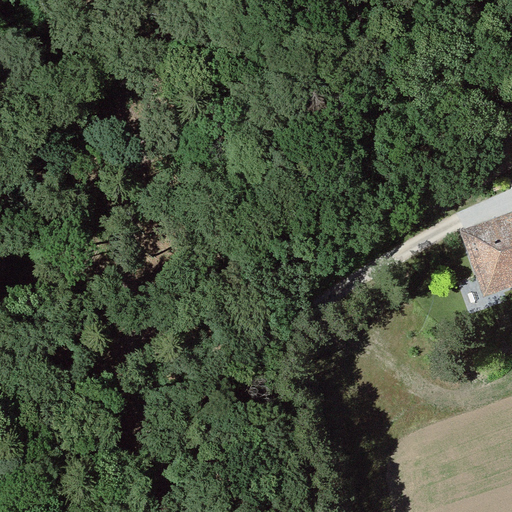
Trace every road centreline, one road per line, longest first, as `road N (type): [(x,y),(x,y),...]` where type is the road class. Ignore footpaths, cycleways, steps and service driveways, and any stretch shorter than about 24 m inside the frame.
road 1 (track): [(104,0),(224,511)]
road 2 (track): [(348,0),(340,208),(300,324)]
